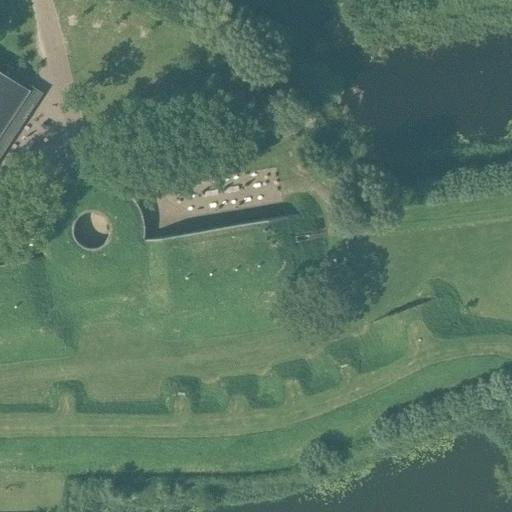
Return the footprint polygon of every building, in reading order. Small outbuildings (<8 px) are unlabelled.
[(0,135),(28,91),(0,72),(0,135)] [(77,183),(67,189),(58,196),(52,204),(48,210),(45,217),(43,228),(43,238),(44,246),(48,257),(53,265),(58,271),(65,278),(76,284),(85,286),(97,288),(108,287),(119,283),(128,278),(135,272),(141,266),(145,259),(148,252),(148,251),(149,247),(150,243),(151,233),(150,223),(146,212),(144,207),(139,201),(135,195),(126,188),(115,183),(101,180),(88,181),(77,183)] [(306,224),(149,247),(148,251),(306,228),(306,224)] [(0,271),(50,264),(48,261),(0,268),(0,271)] [(433,304),(381,322),(382,325),(434,307),(433,304)]
